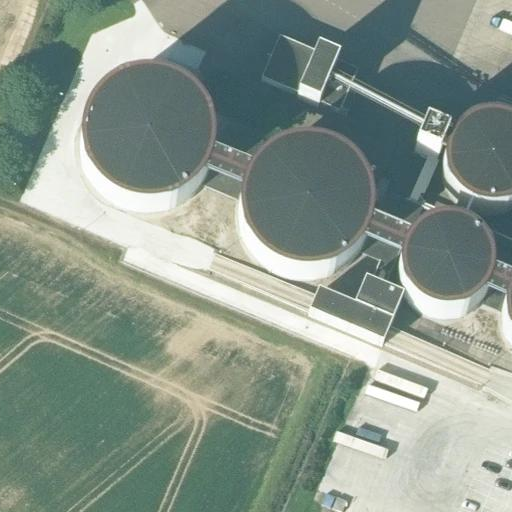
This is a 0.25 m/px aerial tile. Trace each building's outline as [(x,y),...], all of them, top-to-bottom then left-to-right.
[(342,108),(356,74),(332,64),(314,56),(279,41),(261,83),(296,97),(315,105),(339,115),(342,108)] [(155,82),(138,81),(119,86),(102,97),(89,112),(80,130),(78,150),(81,170),(91,188),(105,202),(123,212),(142,216),(162,214),(178,207),(192,198),(202,185),(210,170),(213,153),(212,136),(207,120),(198,106),(186,94),(171,86),(155,82)] [(466,129),(455,138),(446,149),(441,163),(440,177),(444,191),(452,203),(463,213),(476,218),(490,220),(504,217),(511,212),(511,131),(508,129),(495,125),(480,125),(466,129)] [(206,180),(203,184),(238,198),(240,192),(242,187),(244,181),(248,176),(251,171),(263,145),(226,130),(210,170),(208,175),(206,180)] [(418,141),(412,156),(431,163),(434,164),(444,139),(422,131),(418,141)] [(335,156),(319,150),(302,149),(285,151),(270,157),(256,168),(246,181),(239,196),(236,213),(237,230),(243,246),(252,260),(264,271),(279,279),(296,283),(313,282),(329,278),(344,270),(356,258),(365,243),(367,237),(368,234),(370,227),(370,210),(367,194),(360,179),(348,166),(335,156)] [(365,243),(362,249),(383,257),(381,262),(394,268),(396,261),(398,262),(399,260),(401,253),(404,249),(406,246),(406,245),(422,210),(383,195),(370,225),(370,227),(368,234),(367,237),(365,243)] [(511,216),(479,230),(496,272),(511,278),(511,216)] [(398,283),(401,294),(408,304),(416,312),(427,318),(438,321),(450,320),(461,317),(472,312),(480,304),(484,299),(486,295),(487,291),(489,288),(490,284),(490,282),(491,270),(488,259),(483,248),(476,239),(466,232),(455,228),(443,227),(431,229),(421,233),(411,240),(406,246),(404,249),(399,260),(398,262),(397,271),(398,283)] [(317,295),(309,317),(319,321),(382,348),(401,301),(384,293),(381,292),(387,280),(376,275),(374,274),(369,286),(364,285),(355,311),(319,296),(317,295)] [(484,299),(480,304),(501,312),(502,308),(504,303),(505,301),(506,299),(508,295),(510,291),(490,282),(490,284),(489,288),(487,291),(486,295),(484,299)] [(511,288),(510,291),(508,295),(506,299),(505,301),(504,303),(502,308),(501,312),(501,318),(502,328),(505,338),(510,346),(511,348),(511,288)]
